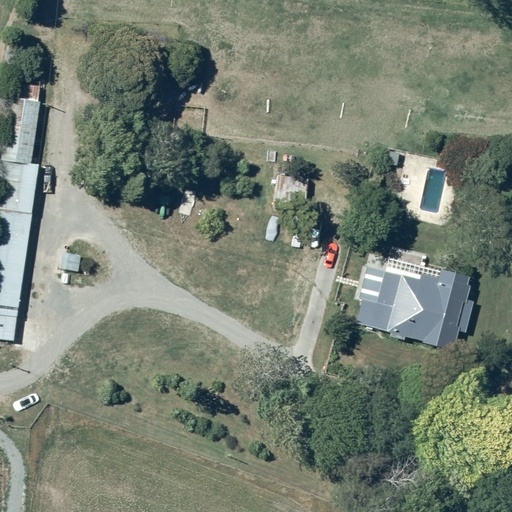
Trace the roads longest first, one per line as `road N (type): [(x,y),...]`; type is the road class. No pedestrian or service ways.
road 1 (unknown): [(0,382),(201,454),(307,511)]
road 2 (unknown): [(0,42),(16,39),(31,50),(150,324)]
